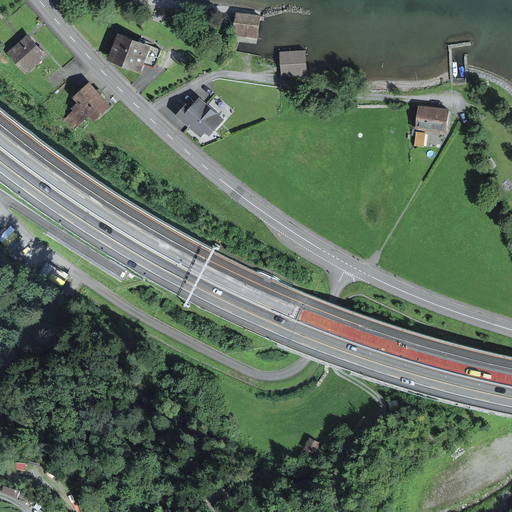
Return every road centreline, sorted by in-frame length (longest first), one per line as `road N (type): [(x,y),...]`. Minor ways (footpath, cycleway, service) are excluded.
road 1 (tertiary): [(38,0),(145,115),(249,202),(343,262),(511,330)]
road 2 (motorway): [(511,374),(374,337),(208,267),(122,219),(0,131)]
road 3 (motorway): [(0,160),(114,241),(292,332),(511,398)]
road 4 (track): [(293,371),(250,372),(136,313),(0,207)]
road 5 (track): [(334,511),(347,444),(383,405),(313,349)]
